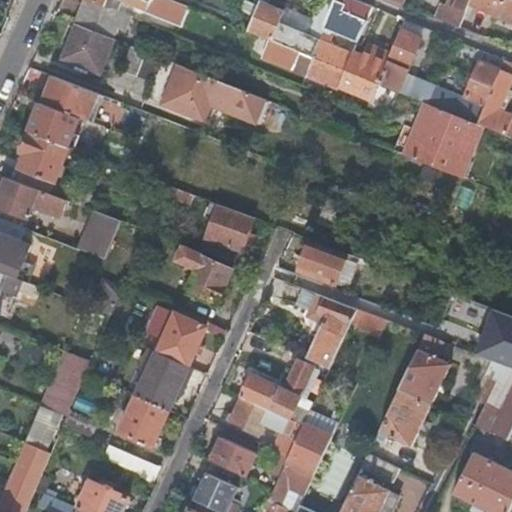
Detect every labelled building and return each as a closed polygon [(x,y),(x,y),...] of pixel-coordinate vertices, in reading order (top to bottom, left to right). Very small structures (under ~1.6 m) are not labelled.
[(127,28),(132,16),(106,5),(92,0),(85,0),(76,23),(114,39),(120,25),(127,28)] [(92,0),(106,5),(108,0),(130,0),(128,6),(142,12),(143,8),(173,20),(180,3),(175,1),(172,0),(92,0)] [(244,11),(255,16),(259,5),(248,0),(244,11)] [(248,30),(299,51),(314,56),(321,38),(325,29),(337,0),(322,0),(311,25),(308,33),(280,22),(283,13),(284,10),(261,1),(259,5),(255,16),(248,30)] [(339,86),(354,52),(328,41),(331,32),(336,34),(338,30),(360,38),(374,5),(361,0),(337,0),(325,29),(321,38),(314,56),(299,51),(292,67),(339,86)] [(433,16),(460,27),(470,3),(470,0),(457,0),(456,5),(446,5),(443,4),(440,10),(436,8),(433,16)] [(511,0),(470,0),(470,3),(511,20),(511,0)] [(308,33),(311,25),(283,13),(280,22),(308,33)] [(99,73),(114,39),(76,23),(63,59),(99,73)] [(407,29),(401,27),(390,54),(378,83),(399,91),(422,35),(424,31),(409,25),(407,29)] [(378,83),(390,54),(366,44),(362,56),(354,52),(339,86),(371,99),(378,83)] [(161,57),(133,46),(122,71),(151,83),(161,57)] [(455,91),(436,84),(435,86),(433,91),(428,103),(437,106),(478,123),(505,59),(487,51),(467,96),(455,91)] [(511,61),(505,59),(478,123),(491,128),(511,136),(511,114),(508,113),(503,111),(510,95),(507,94),(511,81),(511,61)] [(259,124),(269,100),(179,64),(163,104),(208,122),(213,110),(217,101),(235,108),(233,114),(259,124)] [(88,120),(99,93),(54,76),(44,103),(81,117),(88,120)] [(413,83),(408,95),(424,101),(428,103),(433,91),(413,83)] [(69,146),(81,117),(44,103),(40,101),(28,130),(69,146)] [(232,116),(233,114),(235,108),(217,101),(213,110),(232,116)] [(424,101),(414,128),(481,154),(491,128),(478,123),(437,106),(428,103),(424,101)] [(481,154),(414,128),(404,153),(471,180),(481,154)] [(69,146),(28,130),(21,150),(26,152),(20,166),(56,180),(69,146)] [(58,196),(8,177),(0,197),(0,206),(28,217),(35,201),(53,208),(58,196)] [(64,182),(58,196),(82,205),(88,191),(64,182)] [(251,227),(255,216),(232,208),(219,203),(206,235),(215,239),(210,253),(237,263),(246,238),(251,227)] [(80,249),(105,259),(121,220),(96,211),(80,249)] [(27,228),(0,217),(0,271),(18,278),(30,247),(21,243),(27,228)] [(251,227),(246,238),(251,240),(256,229),(251,227)] [(348,252),(311,238),(300,266),(338,280),(348,252)] [(188,286),(199,292),(218,300),(233,269),(183,246),(178,259),(196,268),(188,286)] [(0,294),(3,286),(36,298),(41,287),(18,278),(0,271),(0,294)] [(79,302),(85,305),(94,284),(88,282),(79,302)] [(196,300),(199,292),(188,286),(184,295),(196,300)] [(356,308),(324,296),(318,308),(328,313),(307,358),(329,367),(351,319),(356,308)] [(163,340),(158,351),(189,365),(205,329),(206,327),(160,306),(147,333),(163,340)] [(386,319),(356,308),(351,319),(381,331),(386,319)] [(275,325),(255,316),(248,331),(268,340),(275,325)] [(227,330),(209,321),(206,327),(205,329),(224,338),(227,330)] [(444,341),(425,334),(421,343),(439,350),(439,349),(444,341)] [(490,358),(444,341),(439,349),(486,367),(490,358)] [(451,364),(418,348),(399,388),(431,404),(451,364)] [(133,388),(131,392),(168,410),(179,386),(189,365),(158,351),(153,349),(143,369),(148,371),(139,390),(133,388)] [(42,405),(62,413),(67,415),(70,409),(84,376),(91,360),(65,350),(42,405)] [(504,364),(490,358),(486,367),(472,397),(485,403),(504,364)] [(250,377),(241,396),(270,410),(284,416),(290,419),(302,393),(301,392),(313,366),(298,359),(286,385),(290,387),(287,393),(250,377)] [(511,366),(504,364),(485,403),(474,424),(489,431),(511,441),(511,366)] [(431,404),(399,388),(379,430),(387,433),(412,445),(431,404)] [(168,410),(131,392),(129,397),(135,400),(120,432),(151,446),(168,410)] [(270,410),(241,396),(228,424),(258,437),(270,410)] [(0,511),(25,511),(36,488),(51,454),(46,452),(62,413),(42,405),(25,443),(17,461),(9,481),(0,501),(0,511)] [(67,415),(63,424),(93,437),(100,422),(70,409),(67,415)] [(284,416),(269,447),(288,456),(303,425),(290,419),(284,416)] [(290,487),(305,493),(333,433),(305,420),(303,425),(288,456),(274,487),(262,511),(286,511),(288,508),(282,505),(290,487)] [(387,433),(379,430),(375,438),(383,441),(387,433)] [(221,437),(210,460),(252,478),(254,472),(248,469),(256,452),(221,437)] [(162,467),(110,444),(106,452),(106,459),(138,472),(139,475),(155,482),(162,467)] [(392,463),(368,452),(362,466),(398,483),(404,469),(392,463)] [(454,493),(493,511),(507,511),(511,503),(511,471),(491,461),(486,458),(474,452),(454,493)] [(206,471),(194,499),(223,511),(235,511),(237,510),(230,507),(240,486),(206,471)] [(339,511),(380,511),(391,490),(357,474),(339,511)] [(90,480),(77,507),(78,507),(82,509),(87,511),(88,511),(122,511),(129,498),(90,480)] [(391,490),(380,511),(391,511),(399,495),(391,490)] [(77,507),(46,493),(41,505),(56,511),(75,511),(78,507),(77,507)] [(316,497),(313,504),(328,511),(329,511),(332,505),(316,497)] [(301,502),(296,511),(328,511),(313,504),(311,507),(301,502)]
